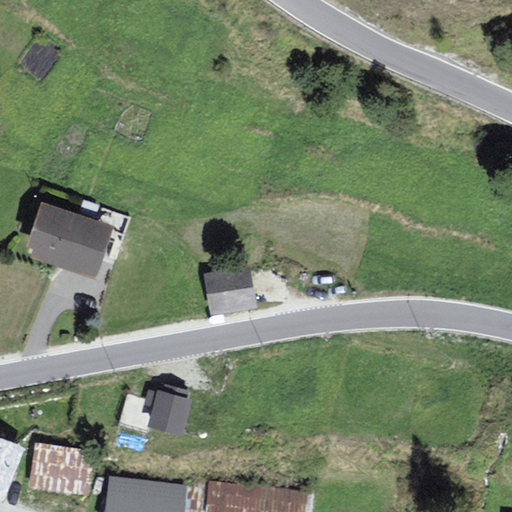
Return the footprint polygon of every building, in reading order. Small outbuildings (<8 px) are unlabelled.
[(101,226),(37,202),(20,248),(84,272),(101,226)] [(244,267),(205,272),(211,308),(249,303),(244,267)] [(180,433),(190,400),(161,392),(154,414),(151,424),(180,433)] [(22,447),(0,439),(0,494),(4,496),(13,470),(22,447)] [(92,454),(38,446),(37,451),(33,483),(86,491),(92,454)] [(178,511),(181,484),(109,476),(105,511),(178,511)] [(308,511),(310,485),(208,481),(206,511),(308,511)]
